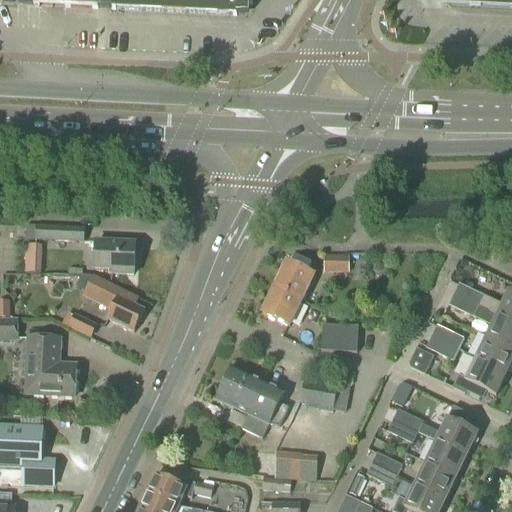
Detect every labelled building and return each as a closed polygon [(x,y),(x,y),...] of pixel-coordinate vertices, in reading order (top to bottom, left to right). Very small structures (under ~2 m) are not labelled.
[(0,0),(0,4),(1,5),(3,0),(11,0),(17,3),(17,6),(98,11),(97,0),(99,0),(99,3),(105,9),(112,9),(112,11),(236,18),(236,16),(242,16),(249,10),(249,7),(251,7),(251,0),(0,0)] [(83,245),(84,231),(35,228),(35,242),(83,245)] [(95,244),(95,245),(93,275),(133,277),(134,264),(137,264),(138,250),(135,250),(135,247),(95,244)] [(324,274),(348,274),(348,260),(324,260),(324,274)] [(25,264),(25,275),(40,276),(40,265),(25,264)] [(286,266),(274,291),(301,304),(313,278),(286,266)] [(326,276),(325,285),(353,285),(353,277),(326,276)] [(137,301),(92,279),(82,299),(111,313),(107,322),(134,335),(144,314),(133,308),(137,301)] [(459,286),(453,297),(479,309),(511,325),(511,297),(508,296),(502,307),(459,286)] [(262,317),(289,330),(301,304),(274,291),(262,317)] [(448,308),(474,320),(491,328),(485,339),(511,352),(511,325),(479,309),(453,297),(448,308)] [(0,309),(0,321),(9,321),(9,309),(0,309)] [(69,329),(90,339),(95,328),(75,318),(69,329)] [(9,321),(0,321),(0,344),(18,344),(17,321),(9,321)] [(321,354),(356,356),(358,330),(335,329),(322,328),(321,354)] [(438,329),(433,340),(458,352),(463,342),(438,329)] [(511,352),(485,339),(475,361),(506,376),(511,364),(511,352)] [(458,352),(433,340),(427,351),(453,363),(458,352)] [(74,399),(75,369),(57,368),(59,342),(29,341),(26,397),(74,399)] [(475,361),(464,382),(458,379),(453,391),(463,396),(465,393),(481,400),(484,393),(495,399),(506,376),(475,361)] [(280,406),(286,395),(232,370),(216,404),(248,419),(241,432),(262,442),(269,428),(287,430),(293,419),(291,412),(280,406)] [(305,410),(332,415),(336,388),(304,382),(300,405),(306,406),(305,410)] [(397,413),(392,424),(418,436),(430,442),(435,431),(397,413)] [(477,437),(445,422),(434,444),(466,459),(477,437)] [(418,436),(392,424),(387,434),(412,447),(418,436)] [(0,486),(52,489),(54,463),(40,462),(41,430),(0,428),(0,486)] [(466,459),(434,444),(424,466),(456,481),(466,459)] [(251,479),(264,480),(291,482),(315,484),(317,460),(301,459),(301,457),(253,453),(251,479)] [(402,468),(376,456),(371,467),(397,479),(402,468)] [(456,481),(424,466),(414,487),(445,503),(456,481)] [(371,467),(366,477),(392,490),(397,479),(371,467)] [(357,476),(349,495),(356,498),(365,480),(357,476)] [(146,496),(179,509),(184,499),(189,501),(191,497),(210,501),(213,489),(195,485),(194,488),(187,486),(185,491),(154,478),(146,496)] [(291,482),(264,480),(262,492),(289,495),(291,482)] [(414,487),(406,504),(399,500),(393,511),(440,511),(445,503),(414,487)] [(179,509),(146,496),(139,511),(193,511),(179,509)] [(338,511),(372,511),(374,510),(346,497),(338,511)]
